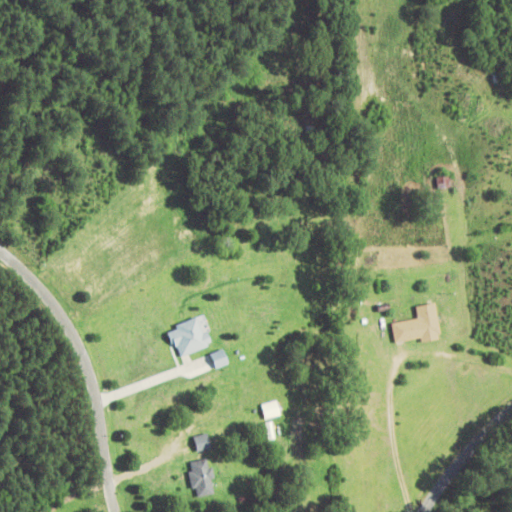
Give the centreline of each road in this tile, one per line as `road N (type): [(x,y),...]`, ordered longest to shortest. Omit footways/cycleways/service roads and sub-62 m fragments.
road 1 (residential): [(0,251),(53,301),(94,379),(116,511)]
road 2 (tertiary): [(511,416),(448,477),(427,511)]
